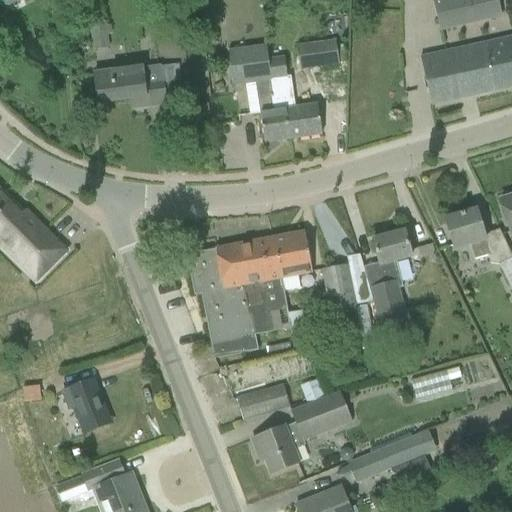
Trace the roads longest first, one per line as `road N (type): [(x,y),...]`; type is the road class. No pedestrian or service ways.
road 1 (tertiary): [(115,197),(214,200),(277,191),(511,127)]
road 2 (unclassified): [(230,511),(115,222),(115,197)]
road 3 (tertiary): [(115,197),(24,161),(0,142)]
